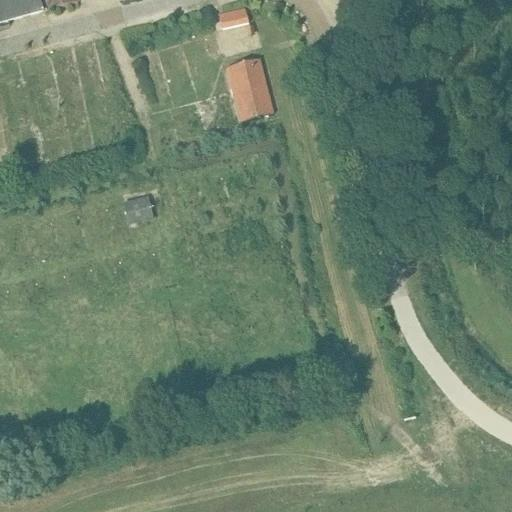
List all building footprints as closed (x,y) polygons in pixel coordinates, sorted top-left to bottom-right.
[(0,0),(0,25),(8,24),(1,0),(0,0)] [(1,0),(8,24),(25,19),(44,14),(40,0),(1,0)] [(43,0),(47,13),(78,5),(76,0),(43,0)] [(258,1),(230,7),(234,21),(262,15),(258,1)] [(98,43),(102,59),(111,57),(108,41),(98,43)] [(79,68),(90,67),(88,44),(77,45),(79,68)] [(185,45),(188,63),(198,61),(195,44),(185,45)] [(160,72),(173,70),(169,50),(156,52),(160,72)] [(66,53),(52,55),(56,94),(70,93),(66,53)] [(17,65),(28,98),(40,94),(30,61),(17,65)] [(107,85),(116,83),(113,62),(104,64),(107,85)] [(265,64),(200,82),(249,265),(314,252),(265,64)] [(83,77),(87,97),(97,95),(92,75),(83,77)] [(110,92),(113,112),(123,111),(119,91),(110,92)] [(81,106),(89,126),(103,121),(96,101),(81,106)] [(177,137),(187,135),(183,114),(173,116),(177,137)] [(130,125),(0,159),(0,232),(147,194),(130,125)] [(115,226),(124,224),(121,205),(111,207),(115,226)] [(91,212),(82,215),(87,233),(96,230),(91,212)] [(58,241),(68,240),(66,221),(56,222),(58,241)] [(37,228),(27,231),(32,248),(42,245),(37,228)] [(0,242),(3,256),(13,254),(9,236),(0,237),(0,242)] [(215,237),(217,255),(226,254),(224,236),(215,237)] [(189,244),(192,262),(201,260),(198,242),(189,244)] [(158,251),(162,269),(170,267),(166,249),(158,251)] [(40,282),(45,300),(54,298),(50,280),(40,282)] [(328,299),(86,363),(102,430),(346,367),(328,299)] [(19,378),(0,383),(0,456),(37,447),(19,378)]
